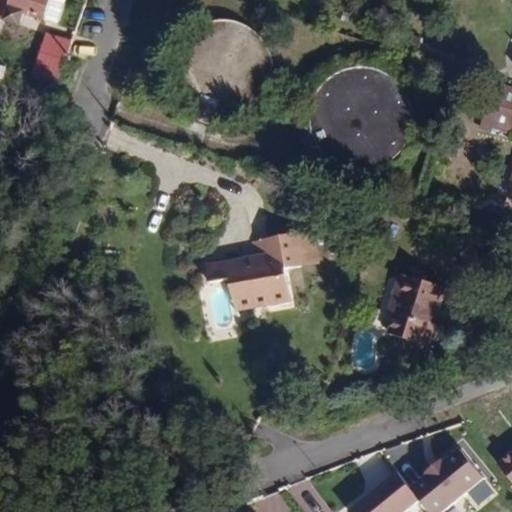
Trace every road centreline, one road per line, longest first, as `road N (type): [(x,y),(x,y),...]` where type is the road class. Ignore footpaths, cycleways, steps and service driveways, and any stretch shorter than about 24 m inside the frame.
road 1 (residential): [(511,372),(270,466)]
road 2 (residential): [(121,0),(80,131)]
road 3 (track): [(146,511),(270,466)]
